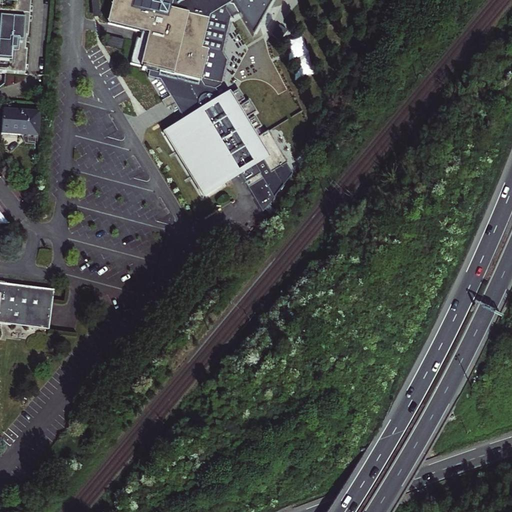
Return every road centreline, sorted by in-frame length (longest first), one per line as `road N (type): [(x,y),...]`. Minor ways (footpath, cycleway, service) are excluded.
road 1 (trunk): [(511,187),(433,359),(346,511)]
road 2 (trunk): [(376,511),(511,253)]
road 3 (motorway): [(511,444),(320,511)]
